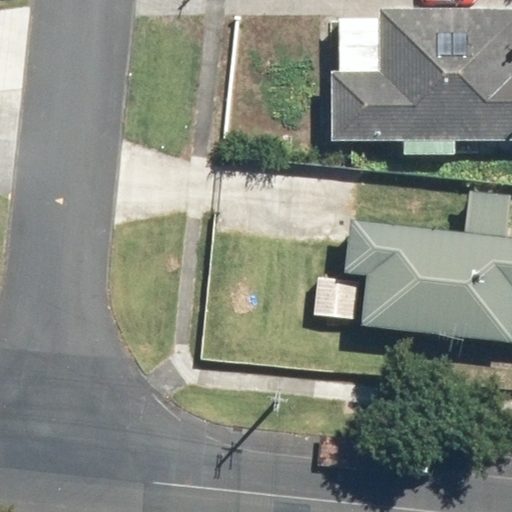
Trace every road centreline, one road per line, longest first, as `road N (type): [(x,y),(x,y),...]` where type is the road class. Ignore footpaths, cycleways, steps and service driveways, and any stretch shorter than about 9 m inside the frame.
road 1 (residential): [(121,0),(81,447)]
road 2 (residential): [(511,501),(81,447)]
